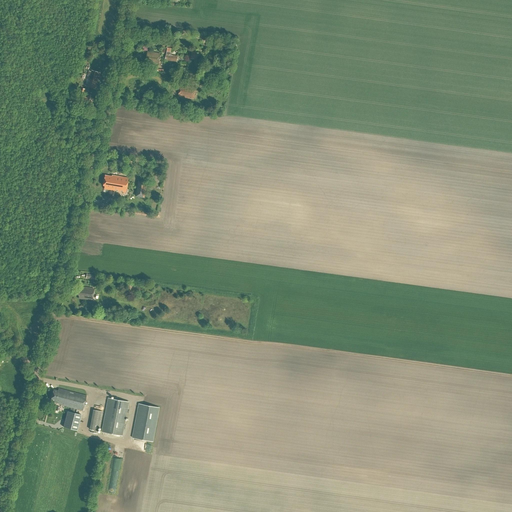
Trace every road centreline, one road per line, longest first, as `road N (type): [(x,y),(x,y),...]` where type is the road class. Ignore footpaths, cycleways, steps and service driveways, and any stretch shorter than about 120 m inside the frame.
road 1 (unclassified): [(35,373),(131,0)]
road 2 (unclassified): [(0,511),(35,373)]
